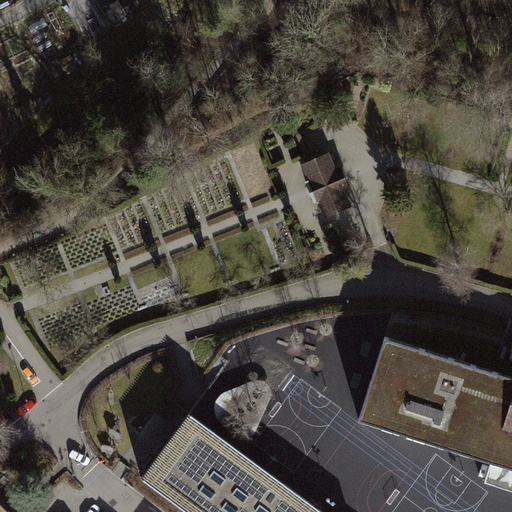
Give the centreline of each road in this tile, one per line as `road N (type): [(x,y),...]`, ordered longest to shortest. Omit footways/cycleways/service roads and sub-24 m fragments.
road 1 (residential): [(38,417),(149,333),(178,326),(387,280),(511,304)]
road 2 (residential): [(38,417),(127,511)]
